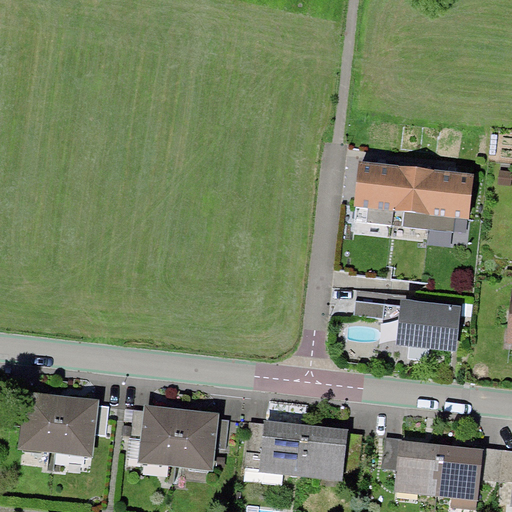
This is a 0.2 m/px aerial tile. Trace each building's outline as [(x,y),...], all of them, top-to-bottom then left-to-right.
[(469,180),(354,168),(349,212),(366,213),(365,226),(390,229),(391,216),(404,217),(403,230),(453,236),(454,224),(464,225),(469,180)] [(455,311),(396,304),(391,348),(451,354),(455,311)] [(384,308),(354,305),(353,320),(383,323),(384,308)] [(106,438),(110,407),(17,396),(14,415),(22,416),(17,452),(88,461),(92,436),(106,438)] [(230,424),(143,411),(142,416),(130,414),(123,462),(135,461),(134,467),(206,478),(210,454),(225,456),(230,424)] [(347,430),(253,419),(247,467),(342,478),(347,430)] [(480,455),(388,445),(386,463),(393,464),(390,493),(450,500),(448,511),(476,511),(480,483),(504,486),(502,509),(511,509),(511,461),(508,461),(509,453),(481,450),(480,455)]
